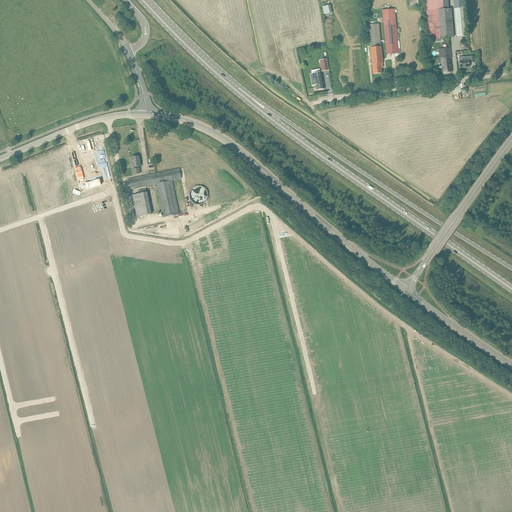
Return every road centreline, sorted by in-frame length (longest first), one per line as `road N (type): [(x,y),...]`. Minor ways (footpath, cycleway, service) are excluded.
road 1 (primary): [(511,290),(235,90)]
road 2 (primary): [(511,268),(235,90)]
road 3 (tertiary): [(405,289),(228,141),(189,122)]
road 4 (unclassified): [(313,102),(511,73)]
road 5 (tertiary): [(405,289),(511,140)]
road 6 (unclassified): [(0,159),(91,121),(146,114)]
road 7 (primary): [(235,90),(142,0)]
road 8 (tertiary): [(511,363),(405,289)]
